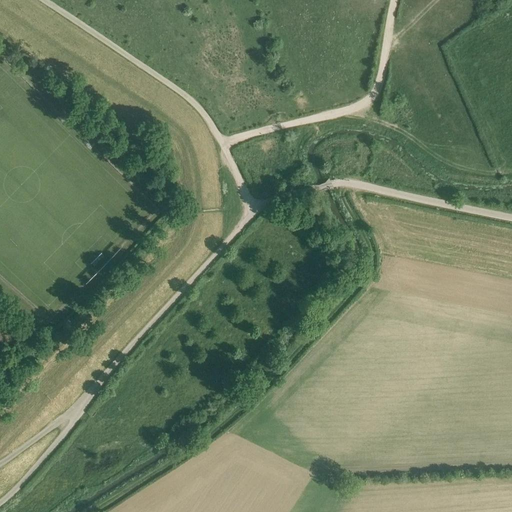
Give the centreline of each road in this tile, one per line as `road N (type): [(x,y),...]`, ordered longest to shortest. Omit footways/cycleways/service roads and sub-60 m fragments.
road 1 (track): [(0,450),(191,243),(199,210),(192,149),(176,126),(0,7)]
road 2 (unclassified): [(43,0),(193,101),(256,206)]
road 3 (unclassified): [(83,404),(256,206)]
road 4 (unclassified): [(256,206),(338,182),(511,217)]
road 5 (track): [(223,143),(373,93),(393,0)]
road 6 (unclassified): [(0,502),(83,404)]
